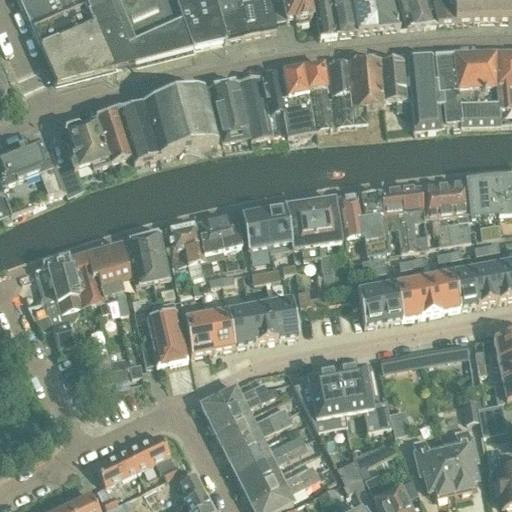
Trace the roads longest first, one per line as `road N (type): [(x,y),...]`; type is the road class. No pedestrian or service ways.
road 1 (residential): [(0,285),(220,218),(392,186),(511,176)]
road 2 (residential): [(46,117),(307,54),(511,40)]
road 3 (residential): [(176,421),(195,398),(260,370),(511,324)]
road 4 (residential): [(78,455),(0,287)]
